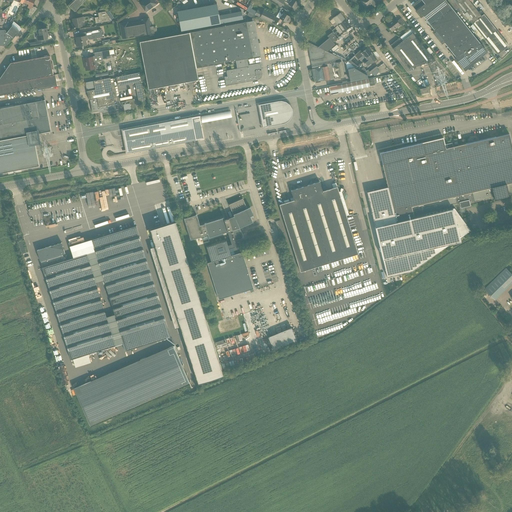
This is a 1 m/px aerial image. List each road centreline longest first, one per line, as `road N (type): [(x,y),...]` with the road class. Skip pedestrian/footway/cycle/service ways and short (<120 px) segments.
road 1 (unclassified): [(78,134),(307,91)]
road 2 (tertiary): [(85,171),(314,128)]
road 3 (tertiary): [(314,128),(458,101),(503,81)]
road 4 (track): [(511,368),(414,511)]
road 5 (unclassified): [(78,134),(53,0)]
